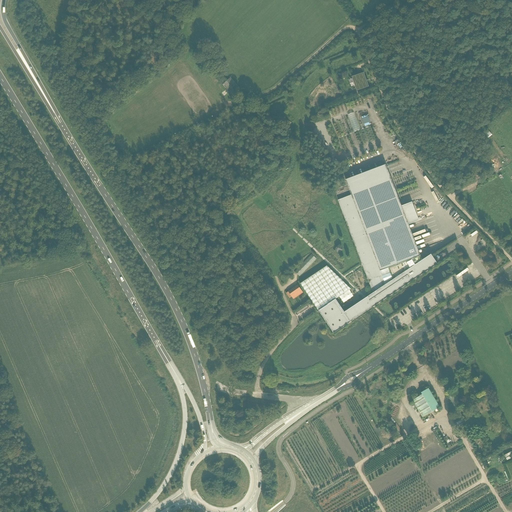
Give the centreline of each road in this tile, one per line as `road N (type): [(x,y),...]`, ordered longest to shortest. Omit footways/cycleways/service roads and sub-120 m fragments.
road 1 (track): [(510,259),(445,193),(396,125),(353,28),(269,91),(226,103)]
road 2 (primary): [(211,426),(177,311),(27,70)]
road 3 (primary): [(0,75),(175,373)]
road 4 (tertiary): [(364,371),(511,272)]
road 5 (primary): [(175,373),(185,418),(181,445),(165,483),(140,511)]
